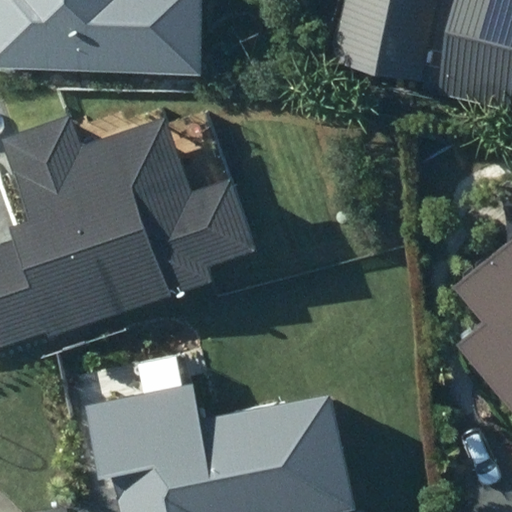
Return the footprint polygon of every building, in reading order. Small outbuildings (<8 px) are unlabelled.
[(0,0),(0,64),(209,73),(211,0),(0,0)] [(348,0),(335,57),(438,82),(458,0),(348,0)] [(511,0),(467,0),(447,91),(511,105),(511,0)] [(203,189),(178,115),(89,145),(79,113),(5,138),(13,161),(0,165),(0,176),(22,240),(0,247),(0,351),(219,278),(214,264),(266,247),(242,176),(203,189)] [(511,244),(468,281),(497,315),(469,338),(511,389),(511,244)] [(277,401),(236,410),(238,417),(201,425),(193,388),(100,408),(102,420),(97,420),(104,452),(109,451),(112,463),(141,457),(146,480),(130,484),(135,511),(270,511),(351,495),(331,398),(279,408),(277,401)]
